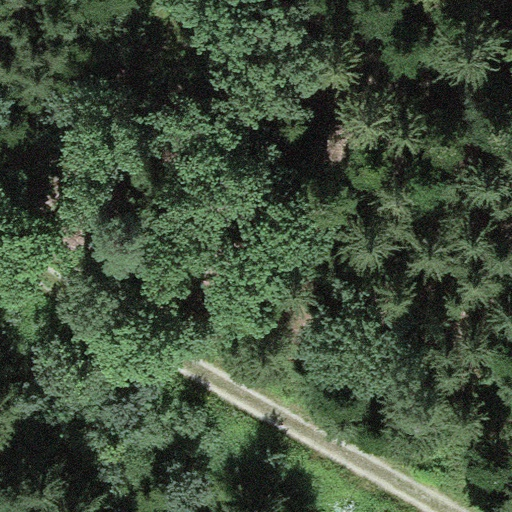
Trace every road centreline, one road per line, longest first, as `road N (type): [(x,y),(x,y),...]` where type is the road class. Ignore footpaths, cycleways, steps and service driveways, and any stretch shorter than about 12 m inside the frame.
road 1 (track): [(0,257),(434,511)]
road 2 (track): [(170,0),(131,89),(81,143),(0,172)]
